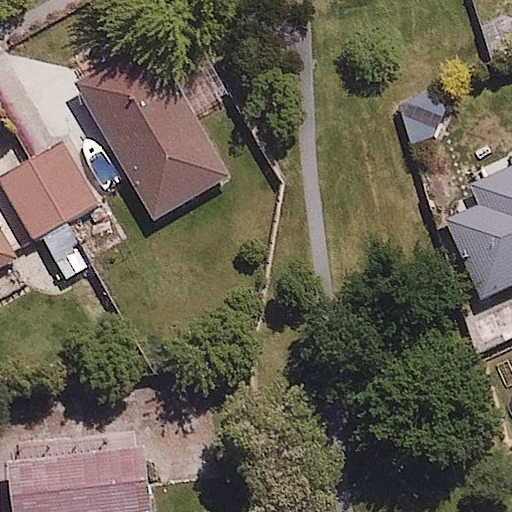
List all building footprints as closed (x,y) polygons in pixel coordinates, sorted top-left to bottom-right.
[(135,44),(85,74),(99,97),(87,104),(156,217),(225,175),(163,74),(156,78),(135,44)] [(62,140),(0,175),(0,179),(30,234),(94,198),(62,140)] [(511,140),(468,161),(478,181),(441,198),(485,295),(511,282),(511,140)] [(0,257),(9,252),(0,236),(0,257)] [(155,511),(154,448),(21,452),(22,511),(155,511)]
